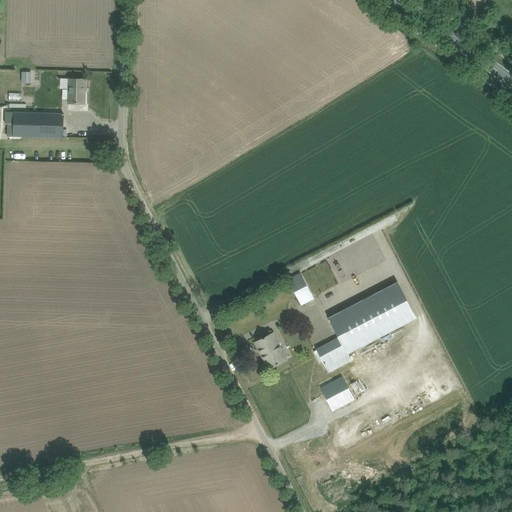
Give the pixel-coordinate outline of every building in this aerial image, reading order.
[(22,82),(31,82),(31,72),(23,71),(22,82)] [(68,103),(75,103),(85,104),(86,79),(60,78),(60,88),(69,88),(68,103)] [(14,136),(53,137),(63,137),(64,113),(54,113),(40,113),(6,112),(5,124),(8,124),(8,136),(14,136)] [(300,273),(288,279),(301,305),(313,298),(300,273)] [(398,284),(331,320),(349,356),(417,320),(398,284)] [(273,333),(271,334),(255,342),(269,369),(287,359),(278,342),(273,333)] [(340,338),(318,349),(329,372),(351,361),(347,353),(340,338)] [(476,357),(329,422),(347,461),(419,429),(413,416),(487,383),(476,357)] [(332,378),(319,384),(333,411),(354,399),(343,377),(334,381),(332,378)]
